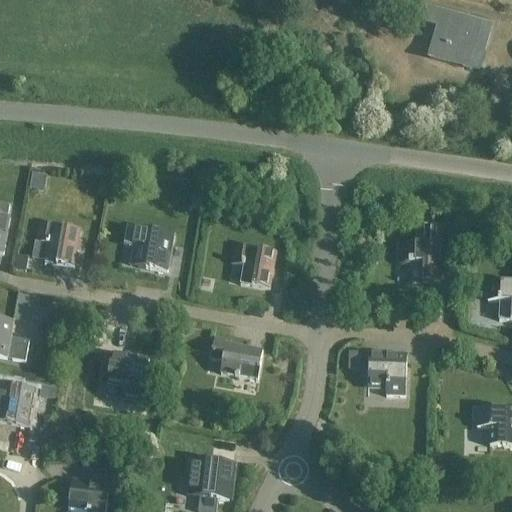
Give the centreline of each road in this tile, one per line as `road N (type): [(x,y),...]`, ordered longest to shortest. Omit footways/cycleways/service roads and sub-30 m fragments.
road 1 (residential): [(339,150),(44,113)]
road 2 (unclassified): [(318,338),(24,294)]
road 3 (unclassified): [(511,369),(413,341),(318,338)]
road 4 (unclassified): [(318,338),(339,150)]
road 5 (residential): [(511,177),(339,150)]
road 6 (unclassified): [(293,471),(318,338)]
